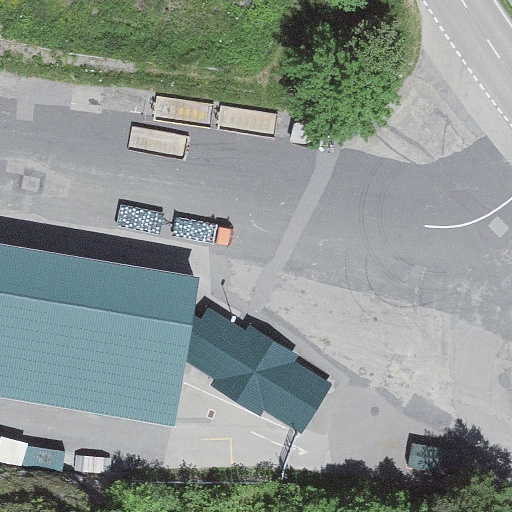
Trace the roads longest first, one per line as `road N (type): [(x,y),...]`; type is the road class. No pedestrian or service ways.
road 1 (residential): [(443,239),(0,155)]
road 2 (unclassified): [(511,449),(500,438),(443,239)]
